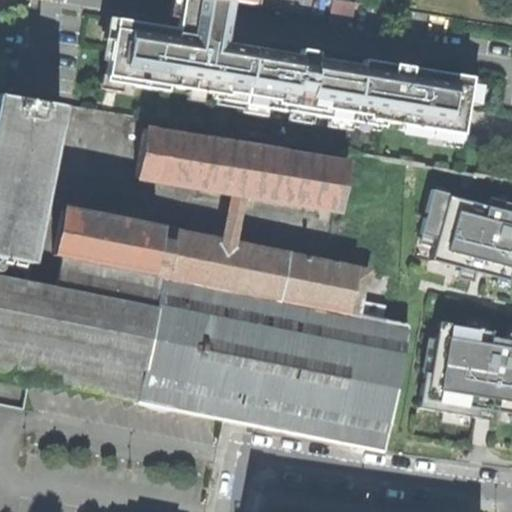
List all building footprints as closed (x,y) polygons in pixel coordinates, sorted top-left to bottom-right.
[(161,24),(108,16),(98,80),(464,137),(469,110),(475,78),(397,65),(393,64),(323,53),(311,51),(229,38),(235,2),(223,0),(178,0),(173,25),(161,24)] [(332,18),(354,21),(356,3),(334,1),(332,18)] [(0,257),(28,263),(56,121),(59,107),(0,95),(0,257)] [(143,130),(135,178),(339,211),(347,163),(143,130)] [(511,204),(503,202),(500,210),(449,197),(449,194),(431,190),(419,234),(435,238),(429,261),(469,271),(473,259),(486,263),(483,275),(511,282),(511,204)] [(61,211),(113,222),(115,213),(63,202),(61,211)] [(161,277),(359,316),(361,302),(367,272),(113,222),(61,211),(52,256),(60,257),(161,277)] [(136,403),(161,277),(60,257),(53,289),(0,278),(0,375),(34,382),(136,403)] [(476,273),(483,275),(486,263),(473,259),(469,271),(476,273)] [(161,277),(136,403),(225,421),(381,452),(406,326),(382,321),(359,316),(161,277)] [(384,307),(361,302),(359,316),(382,321),(384,307)] [(491,396),(488,410),(491,410),(511,413),(511,334),(506,333),(505,340),(490,337),(492,331),(438,322),(429,373),(424,372),(418,408),(477,418),(481,394),(486,395),(491,396)]
